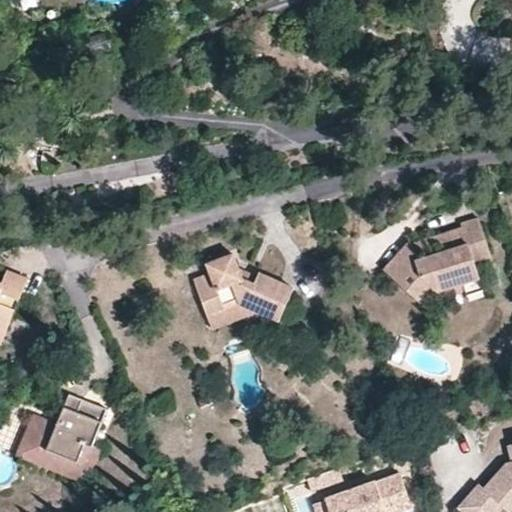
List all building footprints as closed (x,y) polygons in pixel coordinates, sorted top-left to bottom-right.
[(52,152),(42,151),(41,161),(51,162),(52,152)] [(422,259),(411,243),(385,269),(424,304),(438,289),(479,275),(475,263),(491,256),(478,217),(461,223),(461,226),(467,244),(422,259)] [(461,226),(411,243),(422,259),(467,244),(461,226)] [(242,278),(239,266),(233,253),(206,264),(209,273),(194,279),(208,315),(239,302),(256,310),(277,319),(292,287),(259,271),(256,274),(253,283),(242,278)] [(256,274),(239,266),(242,278),(253,283),(256,274)] [(0,281),(0,325),(8,328),(26,278),(8,271),(3,282),(0,281)] [(438,289),(424,304),(429,309),(441,297),(465,288),(467,294),(484,288),(479,275),(438,289)] [(239,302),(208,315),(213,327),(256,310),(239,302)] [(0,342),(3,344),(8,328),(0,325),(0,342)] [(76,411),(81,397),(69,393),(63,406),(76,411)] [(107,407),(81,397),(76,411),(63,406),(55,422),(34,414),(29,426),(50,436),(47,447),(78,460),(86,443),(92,445),(93,443),(107,407)] [(98,445),(93,443),(92,445),(86,443),(78,460),(47,447),(50,436),(29,426),(19,452),(84,480),(98,445)] [(511,459),(508,461),(485,485),(481,481),(461,504),(470,511),(496,511),(505,503),(507,505),(511,499),(511,459)] [(413,503),(403,472),(312,501),(315,511),(387,511),(413,503)]
